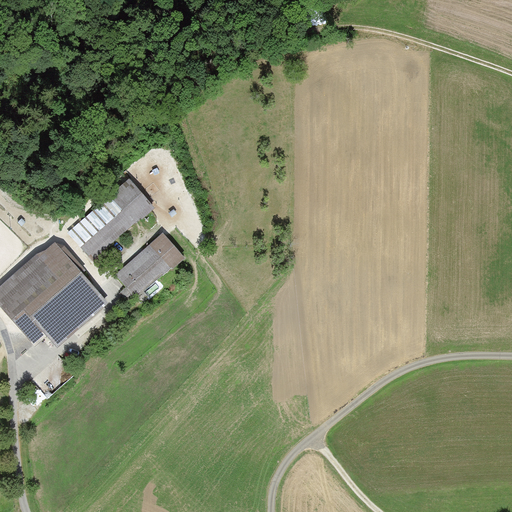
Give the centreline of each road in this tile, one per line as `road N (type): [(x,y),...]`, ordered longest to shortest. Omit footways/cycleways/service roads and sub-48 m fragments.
road 1 (unclassified): [(511,356),(426,361),(372,387),(295,451),(274,511)]
road 2 (track): [(298,45),(358,29),(511,76)]
road 3 (unclassified): [(27,511),(11,355),(0,324)]
